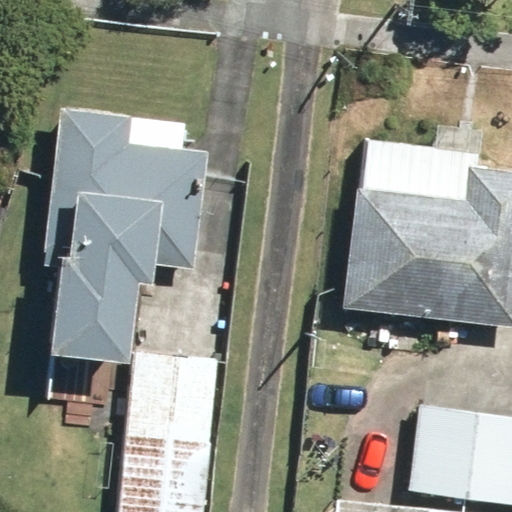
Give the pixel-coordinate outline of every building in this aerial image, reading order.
[(170,127),(42,111),(29,248),(38,249),(37,263),(30,263),(21,361),(101,368),(108,294),(126,295),(128,271),(182,275),(193,155),(168,153),(170,127)] [(466,153),(352,138),(328,313),(503,336),(511,272),(511,175),(464,169),(466,153)] [(194,511),(204,357),(119,352),(109,511),(194,511)] [(511,471),(511,418),(406,410),(399,499),(509,508),(511,471)] [(415,511),(319,503),(318,511),(415,511)]
